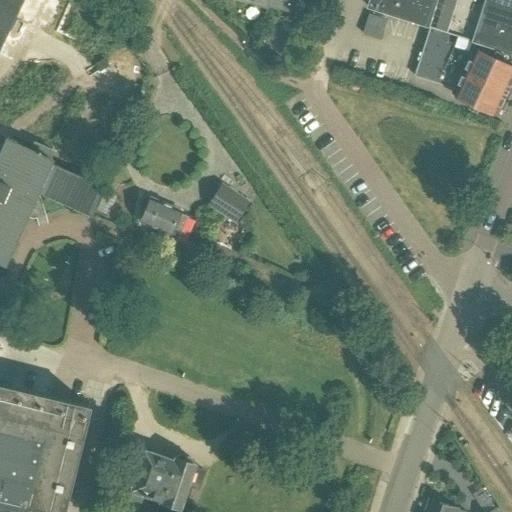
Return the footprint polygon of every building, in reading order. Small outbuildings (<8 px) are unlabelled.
[(0,0),(0,47),(22,0),(0,0)] [(248,0),(248,3),(268,10),(268,7),(290,13),(294,0),(248,0)] [(430,26),(431,26),(511,52),(511,0),(370,0),(369,5),(394,14),(405,17),(430,26)] [(430,26),(414,76),(458,90),(456,94),(499,114),(511,85),(511,52),(431,26),(430,26)] [(0,263),(3,264),(35,191),(91,215),(103,186),(48,161),(53,151),(34,143),(31,150),(5,139),(0,150),(0,263)] [(208,203),(235,221),(249,201),(221,183),(208,203)] [(96,209),(108,215),(117,195),(105,190),(96,209)] [(140,221),(159,230),(157,234),(175,242),(181,229),(173,226),(180,211),(150,198),(140,221)] [(181,252),(198,260),(204,248),(187,241),(181,252)] [(0,511),(60,511),(86,406),(0,384),(0,511)] [(159,499),(158,501),(179,508),(187,483),(198,486),(205,468),(173,457),(172,460),(143,450),(129,489),(130,489),(125,504),(138,508),(142,494),(151,497),(151,496),(159,499)] [(426,511),(465,511),(459,510),(459,509),(430,499),(426,511)]
